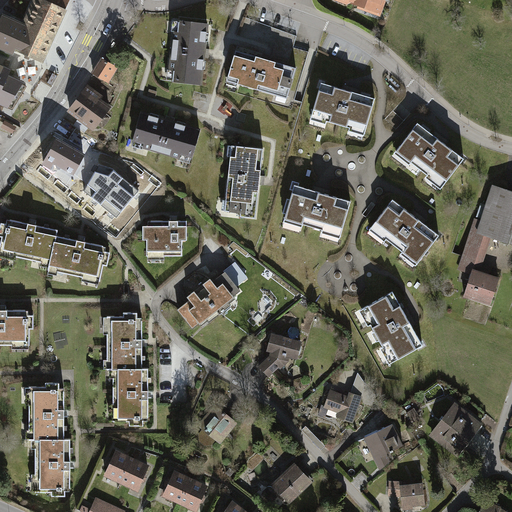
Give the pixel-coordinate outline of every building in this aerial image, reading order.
[(0,13),(0,48),(41,65),(68,0),(33,0),(24,23),(0,13)] [(355,0),(352,8),(379,18),(385,0),(355,0)] [(210,24),(170,20),(164,83),(204,87),(210,24)] [(297,69),(237,51),(228,81),(288,99),(297,69)] [(119,68),(103,58),(94,74),(109,83),(119,68)] [(10,72),(0,66),(0,104),(7,108),(22,85),(8,76),(10,72)] [(52,85),(57,75),(53,73),(48,83),(52,85)] [(376,101),(324,84),(314,116),(366,133),(376,101)] [(115,106),(87,85),(67,113),(94,134),(115,106)] [(200,128),(140,111),(130,149),(189,166),(200,128)] [(467,160),(420,124),(398,152),(445,188),(467,160)] [(86,152),(57,135),(42,162),(70,179),(86,152)] [(264,150),(230,147),(224,213),(258,216),(264,150)] [(99,165),(84,191),(116,218),(138,191),(112,170),(99,165)] [(511,189),(490,182),(454,295),(490,307),(501,274),(484,269),(493,240),(511,246),(511,189)] [(296,186),(286,220),(342,236),(352,202),(296,186)] [(396,202),(373,230),(416,265),(439,237),(396,202)] [(54,234),(2,222),(0,231),(0,254),(47,265),(53,238),(54,234)] [(144,231),(139,230),(139,244),(142,244),(142,257),(144,257),(144,265),(160,265),(160,260),(178,261),(178,245),(183,245),(183,225),(144,225),(144,231)] [(53,238),(47,265),(45,274),(101,287),(109,251),(53,238)] [(197,295),(213,316),(230,303),(229,300),(239,293),(224,274),(209,287),(206,284),(199,289),(201,292),(197,295)] [(395,294),(364,312),(392,361),(424,343),(395,294)] [(185,305),(174,314),(190,334),(196,329),(213,316),(197,295),(192,299),(190,296),(183,302),(185,305)] [(0,314),(0,352),(28,352),(28,314),(0,314)] [(144,314),(105,315),(105,372),(110,371),(145,371),(144,314)] [(302,341),(269,333),(264,352),(268,353),(287,358),(297,360),(302,341)] [(287,358),(268,353),(257,365),(269,376),(287,358)] [(151,371),(145,371),(110,371),(111,423),(151,423),(151,371)] [(344,386),(352,389),(358,376),(349,372),(344,386)] [(66,386),(28,387),(29,440),(38,439),(38,444),(67,443),(67,437),(66,386)] [(343,393),(330,389),(324,407),(338,411),(336,417),(354,422),(363,395),(344,389),(343,393)] [(485,422),(454,399),(427,434),(458,457),(485,422)] [(239,421),(216,404),(197,428),(221,446),(239,421)] [(405,445),(394,422),(365,437),(379,467),(393,460),(389,453),(405,445)] [(67,443),(38,444),(37,496),(72,494),(72,443),(67,443)] [(131,460),(113,452),(101,478),(119,486),(131,460)] [(149,468),(131,460),(119,486),(136,495),(149,468)] [(314,483),(293,461),(267,485),(288,508),(314,483)] [(188,480),(172,472),(160,499),(176,506),(188,480)] [(404,479),(389,479),(388,497),(403,497),(401,483),(404,482),(404,479)] [(195,511),(206,488),(188,480),(176,506),(189,511),(195,511)] [(404,482),(401,483),(403,496),(403,497),(404,509),(427,506),(424,480),(404,482)] [(124,511),(96,499),(89,511),(124,511)] [(242,511),(230,502),(222,511),(242,511)]
